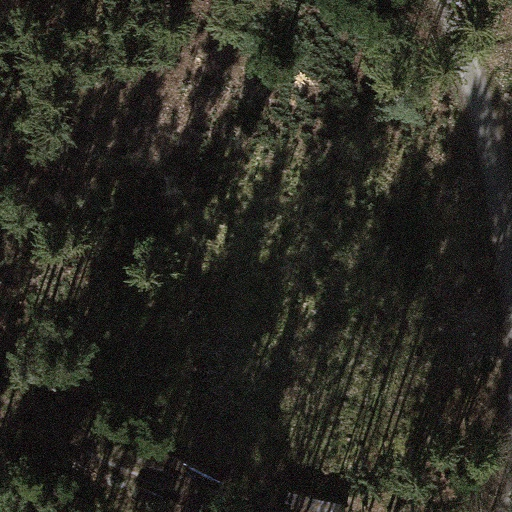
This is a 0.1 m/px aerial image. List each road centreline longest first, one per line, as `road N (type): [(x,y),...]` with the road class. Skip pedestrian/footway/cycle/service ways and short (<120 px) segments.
road 1 (track): [(511,229),(481,94),(448,0)]
road 2 (track): [(213,511),(0,408)]
